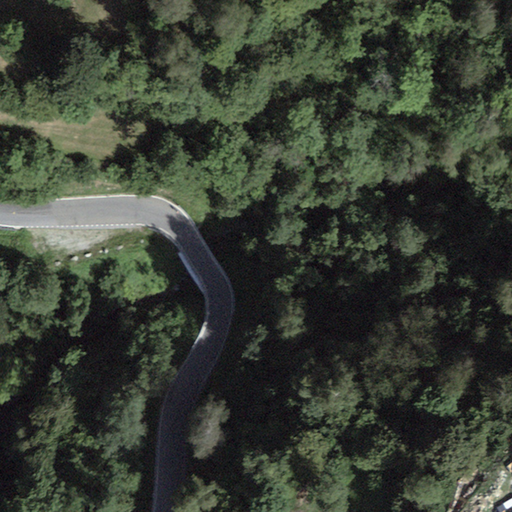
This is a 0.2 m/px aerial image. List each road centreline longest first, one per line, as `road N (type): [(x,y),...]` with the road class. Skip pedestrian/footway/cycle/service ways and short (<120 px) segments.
road 1 (unclassified): [(124,211),(176,224),(215,287),(218,320),(176,413),(167,511)]
road 2 (unclassified): [(124,211),(0,213)]
